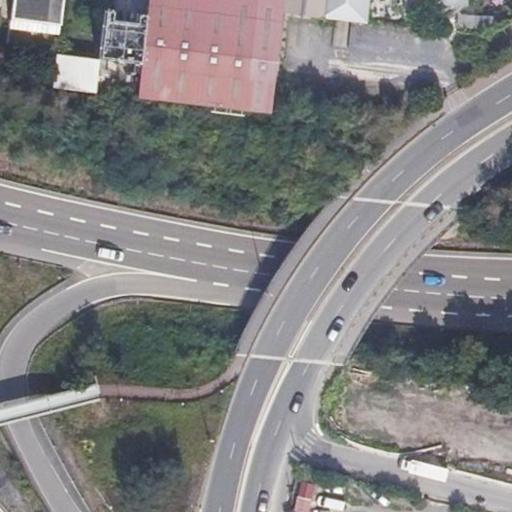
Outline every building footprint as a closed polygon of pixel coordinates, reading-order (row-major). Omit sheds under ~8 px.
[(12,0),(9,22),(59,27),(62,0),(12,0)] [(148,0),(137,0),(137,7),(148,8),(148,0)] [(137,99),(200,107),(202,88),(205,65),(213,0),(148,0),(148,8),(147,16),(142,58),(141,67),(140,75),(137,99)] [(200,107),(242,112),(246,86),(255,9),(256,0),(213,0),(205,65),(202,88),(200,107)] [(242,112),(270,115),(282,14),(282,13),(283,0),(256,0),(255,9),(246,86),(242,112)] [(283,0),(282,13),(282,14),(318,18),(320,0),(283,0)] [(511,0),(320,0),(318,18),(318,19),(353,24),(355,0),(429,0),(438,11),(454,13),(467,3),(466,0),(511,0)] [(366,0),(355,0),(353,24),(364,25),(366,0)] [(133,74),(140,75),(141,67),(142,58),(147,16),(137,15),(136,23),(113,20),(113,13),(104,11),(98,62),(94,94),(104,95),(107,71),(104,70),(105,62),(134,65),(133,74)] [(55,57),(53,79),(51,89),(94,94),(98,62),(55,57)]
